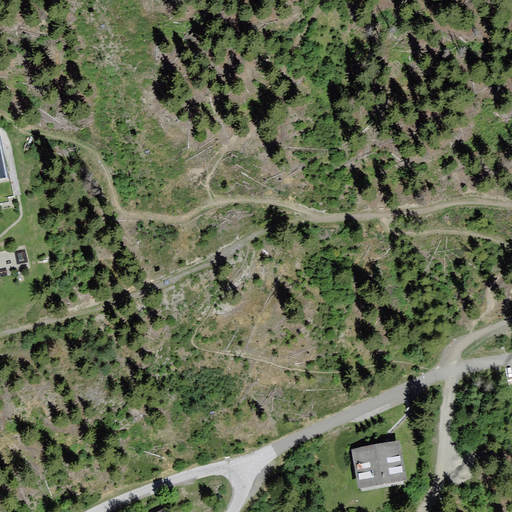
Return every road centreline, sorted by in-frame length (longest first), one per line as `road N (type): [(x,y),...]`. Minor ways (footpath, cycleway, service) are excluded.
road 1 (residential): [(241,478),(360,411),(448,373),(511,359)]
road 2 (track): [(511,317),(481,333),(448,373),(447,445),(436,498),(425,511)]
road 3 (unclassified): [(241,478),(211,471),(104,511)]
